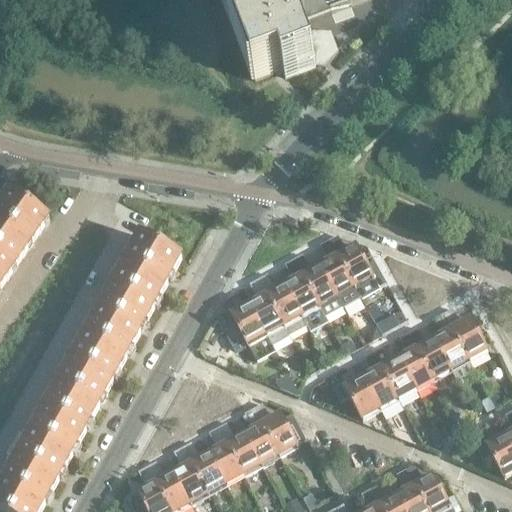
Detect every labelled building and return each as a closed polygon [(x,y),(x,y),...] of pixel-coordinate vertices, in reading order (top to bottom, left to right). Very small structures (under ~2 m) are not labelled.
[(222,0),(238,42),(254,82),(282,71),(284,78),(315,66),(304,35),(300,25),(317,18),(354,4),(352,1),(352,0),(222,0)] [(309,33),(304,35),(315,66),(323,69),(339,54),(331,34),(309,33)] [(0,294),(50,223),(10,196),(0,210),(0,294)] [(43,511),(46,509),(52,498),(60,482),(66,473),(72,462),(79,449),(87,435),(93,424),(100,411),(107,399),(113,387),(119,377),(127,361),(133,352),(142,336),(147,327),(160,302),(169,287),(174,278),(183,262),(141,238),(0,491),(0,511),(43,511)] [(328,244),(354,292),(372,282),(354,249),(345,254),(336,239),(328,244)] [(328,264),(318,269),(337,302),(354,292),(328,244),(319,248),(328,264)] [(293,263),(319,312),(324,321),(342,311),(337,302),(318,269),(309,274),(301,259),(293,263)] [(292,283),(283,288),(302,321),(319,312),(293,263),(283,268),(292,283)] [(266,277),(257,282),(288,339),(306,330),(301,322),(302,321),(283,288),(275,293),(266,277)] [(257,303),(247,308),(266,341),(271,349),(288,339),(257,282),(248,287),(257,303)] [(237,308),(219,318),(226,331),(234,327),(248,351),(266,341),(247,308),(239,313),(237,308)] [(442,317),(469,366),(487,356),(469,322),(459,328),(451,313),(442,317)] [(433,342),(451,376),(456,385),(474,375),(469,366),(442,317),(433,322),(442,337),(433,342)] [(394,318),(376,327),(382,339),(400,329),(394,318)] [(371,333),(368,338),(372,345),(382,339),(377,330),(371,333)] [(407,337),(434,385),(451,376),(433,342),(424,347),(416,332),(407,337)] [(398,361),(416,395),(434,385),(407,337),(399,341),(407,356),(398,361)] [(351,343),(341,349),(347,359),(356,354),(351,343)] [(380,351),(372,356),(398,405),(416,395),(398,361),(389,366),(380,351)] [(371,376),(362,381),(381,415),(398,405),(372,356),(363,361),(371,376)] [(381,415),(362,381),(353,386),(351,382),(332,392),(339,405),(348,400),(362,425),(381,415)] [(294,389),(284,394),(297,400),(300,398),(294,389)] [(497,389),(486,395),(489,400),(494,409),(505,403),(497,389)] [(482,406),(482,407),(487,416),(495,412),(494,409),(489,400),(483,404),(482,404),(482,405),(482,406)] [(252,412),(279,461),(298,451),(296,449),(305,444),(291,418),(282,423),(279,418),(270,423),(262,407),(252,412)] [(243,438),(262,471),(279,461),(252,412),(243,417),(252,433),(243,438)] [(453,420),(445,424),(452,435),(459,431),(453,420)] [(441,421),(433,425),(440,437),(448,433),(441,421)] [(439,439),(432,425),(424,429),(431,443),(439,439)] [(217,431),(244,481),(262,471),(243,438),(235,442),(226,427),(217,431)] [(209,456),(227,490),(244,481),(217,431),(208,436),(217,452),(209,456)] [(511,478),(511,454),(504,440),(495,445),(492,440),(474,450),(481,464),(490,459),(503,483),(511,478)] [(182,450),(209,500),(227,490),(209,456),(200,461),(192,445),(182,450)] [(182,472),(173,477),(191,510),(209,500),(182,450),(173,455),(182,472)] [(155,465),(146,470),(168,511),(187,511),(191,510),(173,477),(164,481),(155,465)] [(405,474),(425,511),(448,511),(449,511),(431,479),(422,484),(413,469),(405,474)] [(137,474),(138,476),(146,491),(137,496),(145,511),(168,511),(146,470),(137,474)] [(396,499),(403,511),(425,511),(405,474),(396,479),(405,494),(396,499)] [(370,493),(380,511),(403,511),(396,499),(387,504),(378,488),(370,493)] [(380,511),(370,493),(361,498),(368,511),(380,511)] [(310,497),(301,502),(306,511),(312,511),(317,509),(310,497)] [(305,511),(300,502),(292,507),(294,511),(305,511)]
